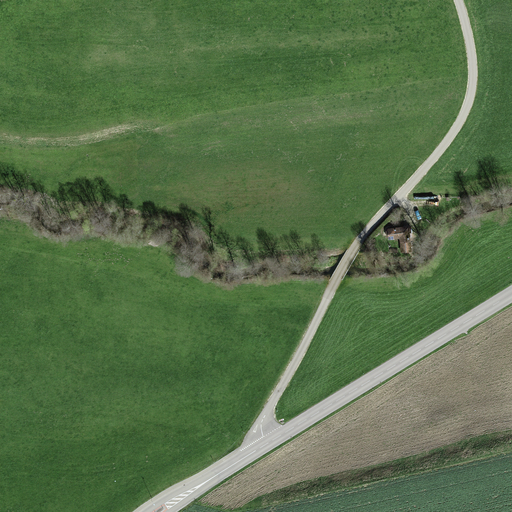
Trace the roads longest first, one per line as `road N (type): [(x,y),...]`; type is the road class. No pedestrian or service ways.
road 1 (unclassified): [(457,0),(473,66),(467,106),(351,252),(262,418),(267,442)]
road 2 (tertiary): [(267,442),(511,293)]
road 3 (tertiary): [(158,511),(267,442)]
